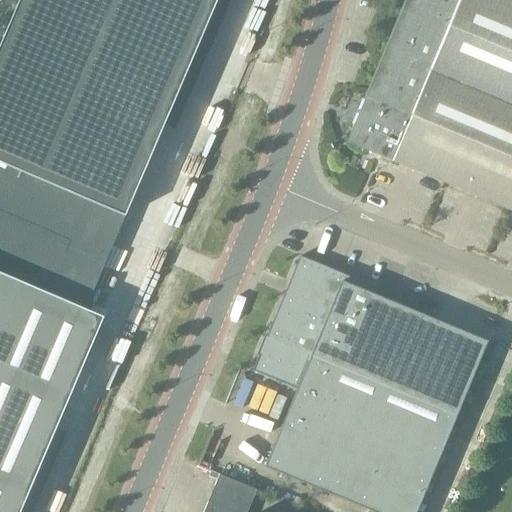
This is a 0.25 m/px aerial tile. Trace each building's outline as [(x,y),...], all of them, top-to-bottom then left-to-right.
[(0,274),(85,311),(109,253),(217,0),(19,0),(0,45),(0,274)] [(511,0),(405,0),(364,99),(366,100),(355,125),(347,145),(511,214),(511,0)] [(456,331),(454,330),(437,323),(394,305),(377,298),(351,287),(354,280),(338,273),(303,258),(297,273),(293,283),(291,287),(287,295),(269,338),(267,337),(259,355),(261,356),(255,371),(298,390),(266,468),(370,511),(419,511),(489,345),(456,331)] [(0,274),(0,511),(20,511),(103,319),(85,311),(0,274)] [(249,511),(258,492),(221,476),(205,511),(249,511)]
